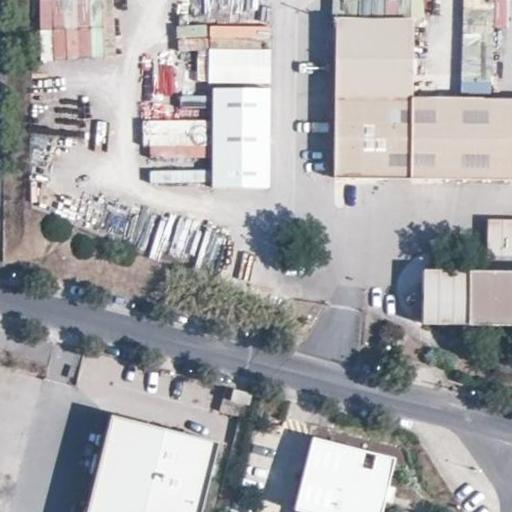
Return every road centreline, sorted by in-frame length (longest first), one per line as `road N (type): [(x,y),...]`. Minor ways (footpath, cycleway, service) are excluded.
road 1 (residential): [(0,296),(511,425)]
road 2 (unknown): [(85,317),(21,511)]
